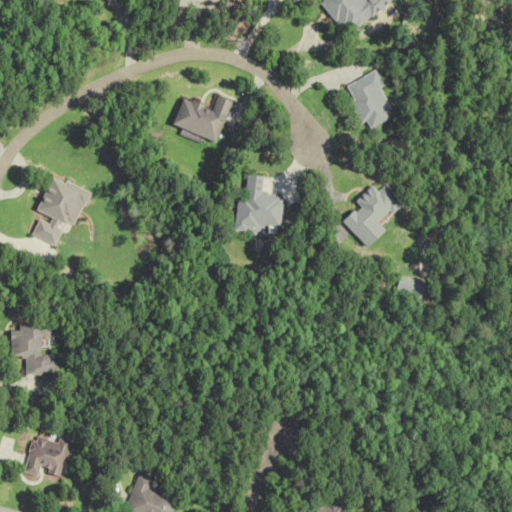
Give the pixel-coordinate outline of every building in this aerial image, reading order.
[(351,36),(394,1),(393,0),(369,0),(362,6),(357,0),(324,0),(323,1),(351,36)] [(397,117),(375,72),(346,86),(364,123),(368,121),(372,129),(397,117)] [(180,125),(222,143),(240,103),(225,96),(218,111),(191,99),(180,125)] [(285,231),(287,197),(267,195),(268,177),(252,176),(250,197),(243,197),(240,227),(285,231)] [(60,246),(69,223),(80,227),(94,192),(56,177),(42,213),(45,214),(36,236),(60,246)] [(374,250),(392,234),(384,224),(405,205),(388,186),(381,192),(379,189),(346,219),(374,250)] [(426,301),(431,286),(404,276),(399,291),(426,301)] [(57,355),(45,355),(45,339),(53,339),(53,325),(14,325),(14,374),(57,374),(57,355)] [(26,473),(42,478),(45,469),(63,475),(73,446),(38,435),(26,473)] [(177,511),(182,499),(155,491),(158,480),(140,475),(129,511),(177,511)]
